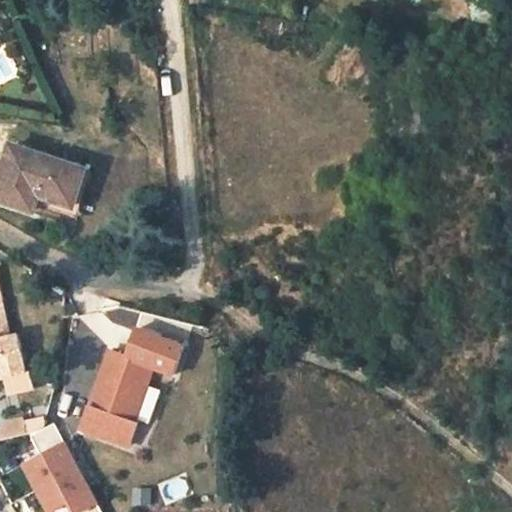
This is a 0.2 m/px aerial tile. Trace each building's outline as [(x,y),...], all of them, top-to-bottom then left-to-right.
[(86,169),(13,145),(0,184),(0,196),(35,208),(37,203),(40,194),(74,205),(86,169)] [(40,194),(37,203),(78,217),(93,171),(86,169),(74,205),(40,194)] [(0,379),(24,375),(17,337),(10,338),(1,287),(0,287),(0,379)] [(105,364),(83,428),(130,445),(159,367),(182,376),(194,342),(171,334),(142,323),(130,356),(110,349),(105,364)] [(0,423),(2,438),(30,434),(27,416),(0,418),(0,423)] [(103,511),(55,421),(30,433),(41,454),(26,463),(52,510),(71,499),(77,511),(103,511)] [(135,506),(154,505),(153,487),(134,488),(135,506)]
